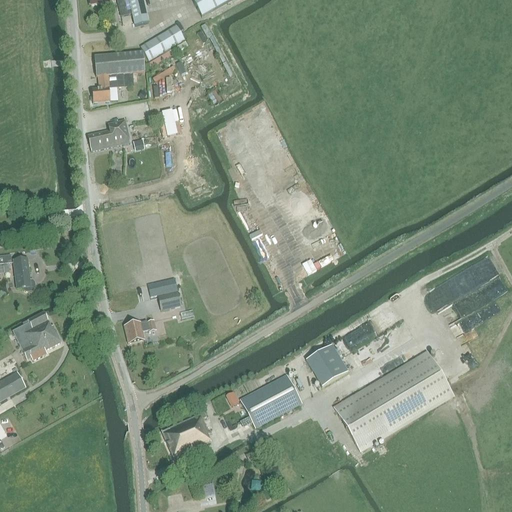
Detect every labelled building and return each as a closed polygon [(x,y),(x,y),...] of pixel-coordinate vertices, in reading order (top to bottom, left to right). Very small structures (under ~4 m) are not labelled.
[(116,0),(120,18),(131,15),(134,28),(149,24),(143,0),(116,0)] [(190,0),(202,19),(234,0),(190,0)] [(199,24),(194,27),(200,39),(205,37),(199,24)] [(176,28),(140,49),(148,63),(184,42),(176,28)] [(192,33),(195,42),(200,40),(196,31),(192,33)] [(98,91),(91,92),(93,105),(110,104),(110,103),(117,102),(116,90),(134,88),(132,76),(145,75),(143,54),(99,59),(94,59),(96,79),(97,79),(98,91)] [(153,78),(155,84),(169,80),(167,74),(153,78)] [(203,97),(208,104),(218,97),(213,90),(203,97)] [(109,133),(87,138),(91,154),(98,152),(130,145),(125,122),(108,126),(109,133)] [(0,266),(12,264),(11,256),(0,257),(0,266)] [(29,282),(27,261),(13,263),(17,290),(24,289),(24,292),(26,293),(29,293),(32,292),(34,291),(34,289),(34,286),(33,284),(31,282),(29,282)] [(177,294),(158,298),(161,312),(180,308),(177,294)] [(381,309),(390,313),(394,304),(386,300),(381,309)] [(26,326),(12,333),(26,362),(61,344),(53,328),(51,328),(45,316),(44,314),(27,322),(25,324),(26,325),(26,326)] [(146,323),(124,328),(128,346),(144,342),(142,334),(149,332),(149,334),(156,332),(153,322),(147,324),(146,323)] [(321,389),(348,373),(332,346),(305,362),(321,389)] [(428,354),(334,411),(359,453),(385,437),(406,472),(511,407),(511,349),(449,389),(428,354)] [(0,403),(25,389),(17,374),(0,383),(0,403)] [(287,377),(240,402),(255,430),(302,406),(287,377)] [(173,461),(211,444),(208,437),(209,436),(202,421),(207,419),(204,414),(161,433),(173,461)] [(264,447),(247,457),(250,462),(268,453),(264,447)]
